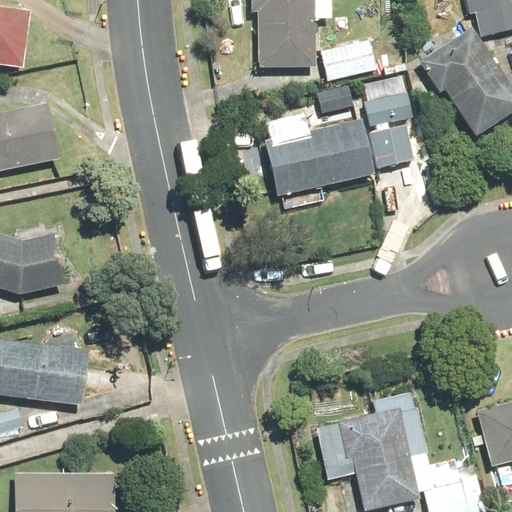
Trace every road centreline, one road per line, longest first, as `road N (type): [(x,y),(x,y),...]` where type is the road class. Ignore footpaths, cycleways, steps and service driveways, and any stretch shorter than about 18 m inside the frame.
road 1 (residential): [(203,332),(154,112),(141,0)]
road 2 (residential): [(412,288),(203,332)]
road 3 (residential): [(246,511),(203,332)]
